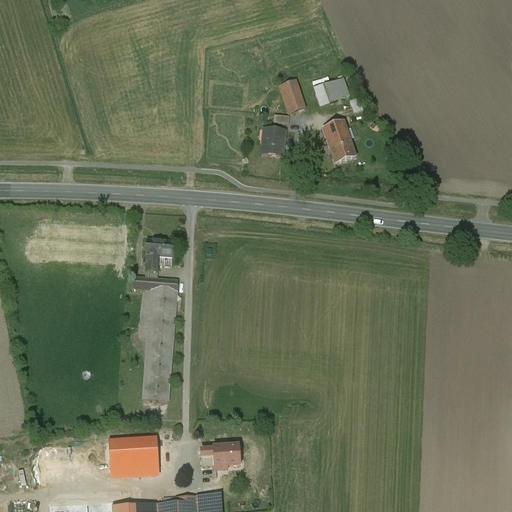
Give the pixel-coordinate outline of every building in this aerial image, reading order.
[(343,81),(323,87),(329,105),(349,99),(343,81)] [(305,112),(295,83),(279,88),(288,117),(305,112)] [(289,119),(274,118),(273,125),(288,127),(289,119)] [(343,123),(323,131),(335,167),(355,160),(343,123)] [(285,133),(264,131),(261,157),(282,159),(285,133)] [(147,243),(145,273),(157,275),(158,258),(172,259),(173,245),(147,243)] [(132,290),(143,291),(178,294),(179,283),(156,281),(145,280),(133,279),(132,290)] [(168,404),(178,294),(143,291),(139,338),(148,339),(143,402),(168,404)] [(240,468),(238,450),(238,449),(229,450),(230,451),(213,452),(214,457),(214,469),(214,470),(216,470),(216,469),(220,469),(220,470),(239,468),(240,468)] [(240,468),(239,468),(239,474),(245,473),(246,475),(258,474),(257,462),(264,461),(263,449),(238,450),(240,468)] [(7,461),(21,461),(21,453),(7,454),(7,461)] [(214,469),(214,457),(201,458),(202,470),(214,469)] [(229,488),(228,481),(214,481),(215,489),(229,488)] [(176,505),(156,507),(125,509),(125,511),(220,511),(219,497),(176,500),(176,505)]
